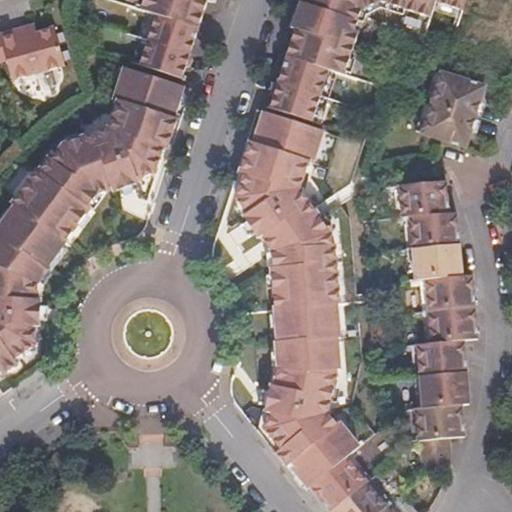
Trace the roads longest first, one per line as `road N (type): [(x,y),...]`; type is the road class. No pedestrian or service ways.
road 1 (residential): [(468,474),(495,374),(497,321),(478,216),(458,169)]
road 2 (residential): [(257,0),(165,281)]
road 3 (residential): [(184,380),(291,511)]
road 4 (residential): [(165,281),(128,280),(98,301),(86,335),(97,370)]
road 5 (residential): [(184,380),(204,332),(191,300),(165,281)]
